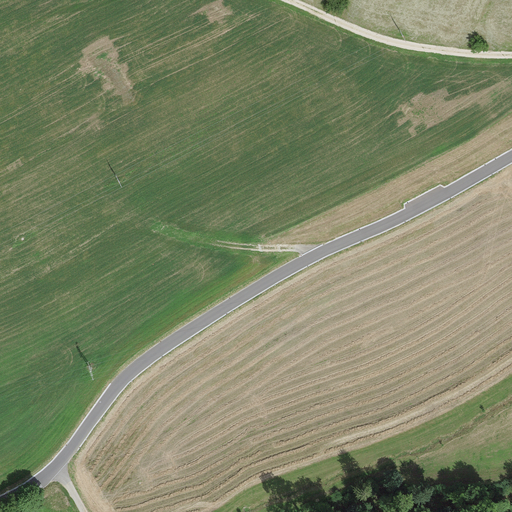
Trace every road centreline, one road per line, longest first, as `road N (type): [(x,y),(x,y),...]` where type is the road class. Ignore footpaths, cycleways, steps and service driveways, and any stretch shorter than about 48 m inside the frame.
road 1 (unclassified): [(0,502),(56,463),(116,384),(159,348),(261,283),(511,154)]
road 2 (track): [(286,0),(399,43),(511,54)]
road 3 (track): [(323,252),(211,244),(153,223)]
